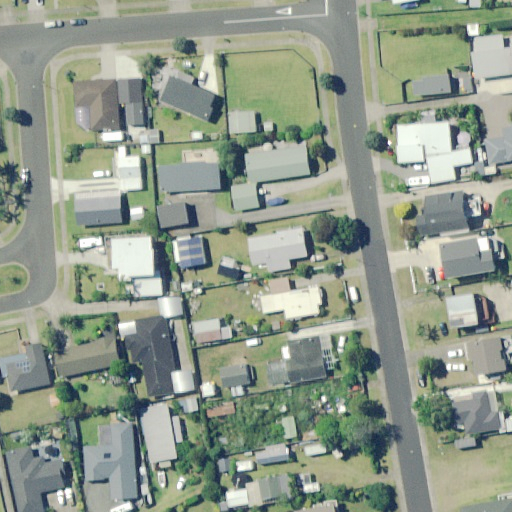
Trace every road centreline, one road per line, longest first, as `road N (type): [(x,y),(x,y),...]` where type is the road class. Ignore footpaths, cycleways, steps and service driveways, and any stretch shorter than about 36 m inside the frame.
road 1 (residential): [(419,511),(338,13)]
road 2 (residential): [(24,37),(338,13)]
road 3 (residential): [(24,37),(40,248)]
